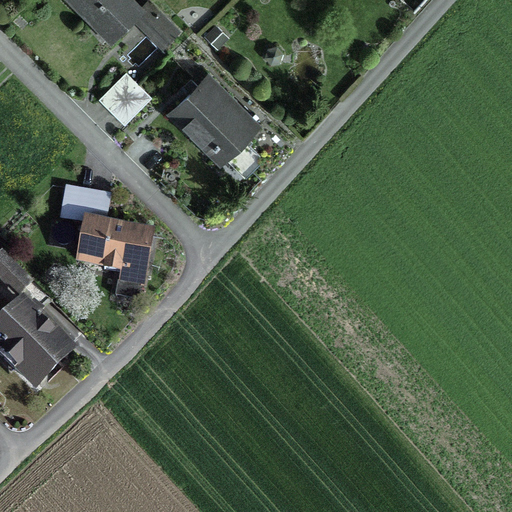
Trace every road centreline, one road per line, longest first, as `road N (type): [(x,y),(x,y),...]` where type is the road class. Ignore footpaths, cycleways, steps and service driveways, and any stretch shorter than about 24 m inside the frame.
road 1 (residential): [(210,258),(447,0)]
road 2 (residential): [(0,47),(210,258)]
road 3 (residential): [(17,458),(210,258)]
